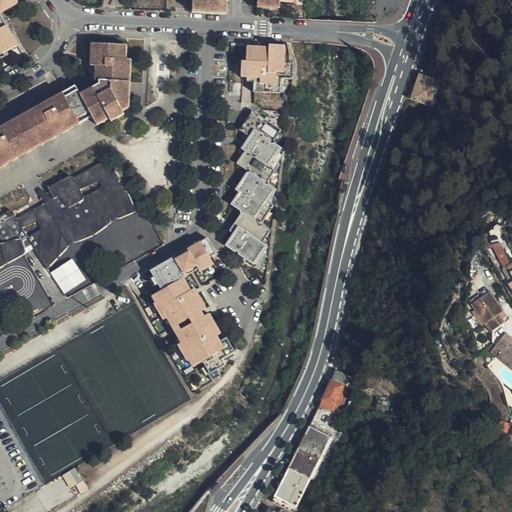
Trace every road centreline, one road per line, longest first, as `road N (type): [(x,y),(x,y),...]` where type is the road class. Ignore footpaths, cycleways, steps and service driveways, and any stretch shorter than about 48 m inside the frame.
road 1 (residential): [(206,25),(194,234),(0,347)]
road 2 (unknown): [(187,0),(174,109),(0,202)]
road 3 (tertiary): [(343,254),(409,62)]
road 4 (tertiary): [(393,59),(360,156),(343,254)]
road 5 (tertiary): [(296,411),(318,364),(343,254)]
road 6 (residential): [(206,25),(71,17)]
road 7 (residential): [(369,35),(238,27)]
road 8 (tertiary): [(296,411),(220,511)]
